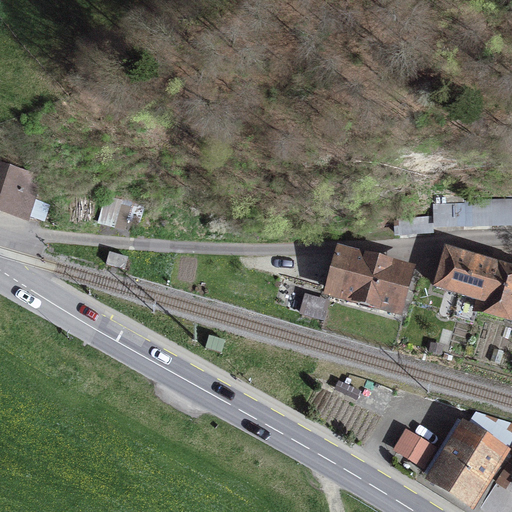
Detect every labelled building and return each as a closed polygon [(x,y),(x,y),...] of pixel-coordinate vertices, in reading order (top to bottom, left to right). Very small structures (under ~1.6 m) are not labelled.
[(0,209),(42,221),(47,206),(30,201),(35,181),(0,170),(0,209)] [(106,198),(99,223),(113,227),(119,202),(106,198)] [(511,202),(492,203),(492,223),(511,222),(511,202)] [(457,224),(492,223),(492,203),(457,204),(457,224)] [(397,223),(398,235),(433,232),(432,218),(397,223)] [(436,288),(480,302),(485,286),(487,287),(493,265),(446,252),(436,288)] [(109,254),(106,265),(124,270),(127,259),(109,254)] [(339,261),(331,293),(396,310),(406,274),(358,261),(356,266),(339,261)] [(485,286),(480,302),(477,312),(511,321),(511,271),(493,265),(487,287),(485,286)] [(470,431),(438,481),(468,501),(488,469),(493,473),(505,453),(470,431)] [(422,467),(433,450),(407,434),(396,451),(422,467)] [(511,460),(497,483),(505,488),(511,477),(511,460)]
